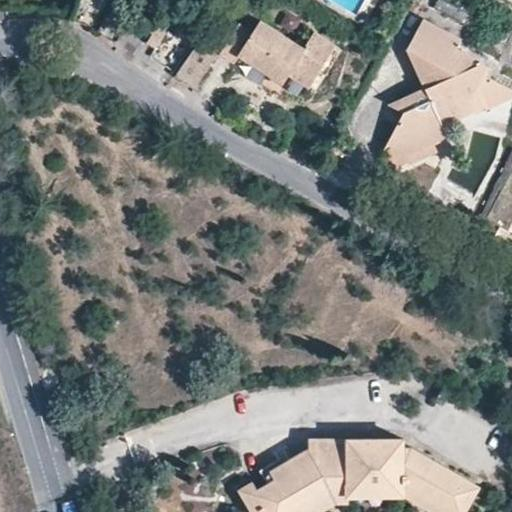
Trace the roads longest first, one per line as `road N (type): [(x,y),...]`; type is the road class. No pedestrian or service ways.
road 1 (residential): [(21,38),(80,50),(511,288)]
road 2 (residential): [(53,511),(0,336)]
